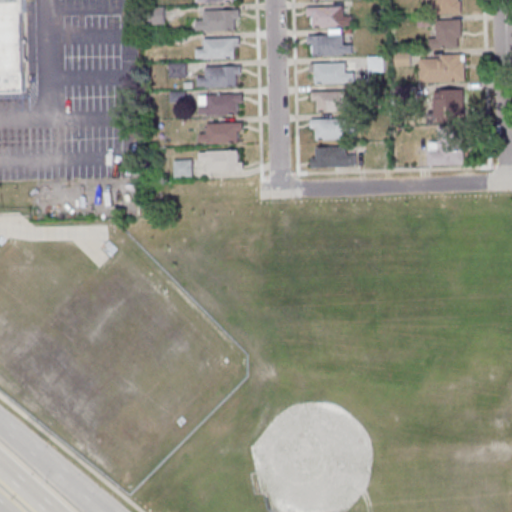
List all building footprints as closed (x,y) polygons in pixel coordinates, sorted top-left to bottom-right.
[(0,0),(24,0),(26,92),(0,92),(0,0)] [(462,13),(461,0),(428,0),(429,13),(462,13)] [(352,16),(344,16),(344,8),(309,8),(309,27),(352,27),(352,16)] [(198,20),(198,31),(240,31),(240,11),(205,11),(205,20),(198,20)] [(437,38),(430,38),(430,48),(462,48),(462,19),(437,20),(437,38)] [(310,55),(352,55),(352,44),(344,44),(344,35),(310,35),(310,55)] [(206,38),(206,49),(197,49),(197,59),(239,59),(239,38),(206,38)] [(465,82),(465,56),(421,56),(421,82),(465,82)] [(385,71),(385,57),(369,57),(369,71),(385,71)] [(347,63),(312,63),(313,83),(355,82),(355,71),(347,71),(347,63)] [(185,64),(171,64),(171,76),(185,76),(185,64)] [(199,86),(241,86),(241,66),(207,66),(207,77),(199,77),(199,86)] [(351,90),(314,90),(314,110),(351,110),(351,90)] [(466,90),(436,90),(436,120),(466,120),(466,90)] [(199,94),(199,114),(243,114),(243,94),(199,94)] [(313,118),(313,138),(357,138),(357,128),(347,128),(347,118),(313,118)] [(243,142),(243,123),(209,123),(209,133),(201,133),(201,142),(243,142)] [(466,166),(465,127),(439,127),(439,150),(427,151),(428,166),(466,166)] [(357,166),(357,154),(353,154),(353,146),(313,146),(313,166),(357,166)] [(243,151),(200,150),(200,161),(210,161),(210,171),(243,171),(243,151)] [(193,160),(176,160),(176,177),(193,177),(193,160)]
